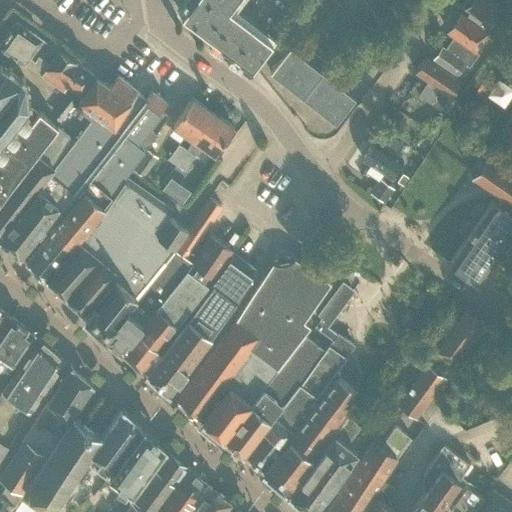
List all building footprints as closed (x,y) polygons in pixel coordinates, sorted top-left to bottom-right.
[(248,73),(272,41),(229,9),(235,0),(185,0),(176,12),(212,39),(208,43),(248,73)] [(469,11),(465,16),(486,33),(487,31),(498,38),(507,25),(495,16),(502,7),(491,0),(469,0),(464,8),(469,11)] [(465,16),(461,13),(447,31),(455,37),(446,49),(441,45),(433,57),(457,75),(465,64),(469,66),(479,52),(474,49),(486,33),(465,16)] [(81,95),(95,75),(75,61),(58,49),(48,63),(32,51),(42,38),(15,19),(0,41),(0,45),(64,91),(67,85),(81,95)] [(270,71),(335,122),(355,97),(289,46),(270,71)] [(439,88),(435,93),(429,101),(447,113),(457,99),(450,94),(459,80),(426,57),(416,72),(439,88)] [(0,201),(61,124),(59,122),(58,125),(38,110),(31,120),(25,115),(31,108),(28,80),(5,63),(0,63),(0,201)] [(92,120),(0,234),(0,239),(25,260),(85,192),(95,200),(164,112),(136,91),(137,89),(117,74),(109,85),(96,76),(74,107),(92,120)] [(63,122),(81,96),(71,88),(52,114),(63,122)] [(193,139),(213,112),(192,97),(173,125),(193,139)] [(0,201),(0,234),(92,120),(74,107),(62,124),(0,201)] [(213,112),(193,139),(214,154),(233,126),(213,112)] [(511,115),(497,137),(511,147),(511,115)] [(379,143),(375,140),(362,158),(390,177),(402,158),(395,153),(402,142),(386,132),(379,143)] [(168,158),(176,164),(187,149),(178,143),(168,158)] [(147,149),(132,169),(143,177),(157,156),(147,149)] [(194,155),(187,149),(176,164),(184,170),(194,155)] [(470,174),(500,195),(496,201),(493,199),(449,262),(477,282),(511,231),(511,169),(486,151),(470,174)] [(164,189),(179,200),(186,191),(170,180),(164,189)] [(85,192),(25,260),(45,278),(96,221),(85,213),(95,200),(85,192)] [(222,205),(209,197),(175,248),(188,257),(222,205)] [(104,254),(108,257),(121,241),(96,221),(51,273),(46,278),(65,296),(101,258),(104,254)] [(185,279),(180,275),(120,349),(141,368),(207,283),(203,279),(207,273),(211,276),(214,273),(231,248),(210,233),(191,261),(196,264),(185,279)] [(84,316),(105,335),(165,260),(142,242),(84,316)] [(120,349),(180,275),(191,261),(174,248),(165,260),(105,335),(120,349)] [(253,271),(231,254),(217,273),(211,281),(213,282),(146,372),(168,391),(210,335),(236,299),(253,271)] [(331,282),(318,273),(294,256),(273,260),(235,318),(176,399),(201,420),(223,389),(289,305),(308,314),(311,310),(331,282)] [(101,258),(65,296),(82,312),(115,270),(101,258)] [(332,339),(337,331),(328,325),(355,289),(342,279),(337,286),(331,282),(311,310),(321,316),(314,325),(332,339)] [(223,438),(304,333),(310,326),(304,321),(308,314),(289,305),(223,389),(201,420),(223,438)] [(0,324),(8,313),(0,306),(0,324)] [(484,322),(465,309),(457,320),(448,313),(439,327),(448,334),(435,352),(454,365),(484,322)] [(0,381),(34,333),(10,314),(0,327),(0,381)] [(332,339),(325,349),(243,454),(259,468),(319,397),(316,396),(354,343),(337,331),(332,339)] [(325,349),(304,333),(223,438),(243,454),(283,403),(325,349)] [(1,390),(18,401),(29,409),(63,358),(38,336),(1,390)] [(446,376),(426,362),(397,403),(417,417),(446,376)] [(47,454),(72,414),(92,383),(70,364),(23,439),(27,441),(47,454)] [(336,375),(319,397),(259,468),(286,491),(359,392),(336,375)] [(0,461),(9,448),(0,442),(0,427),(18,401),(1,390),(0,392),(0,461)] [(101,436),(84,464),(88,467),(79,480),(92,490),(109,467),(110,468),(141,426),(122,409),(101,436)] [(72,414),(47,454),(29,481),(28,498),(44,508),(59,501),(84,464),(101,436),(72,414)] [(348,414),(289,493),(311,511),(357,449),(347,441),(360,424),(348,414)] [(374,439),(325,511),(360,511),(411,437),(394,425),(381,444),(374,439)] [(143,428),(139,434),(108,475),(123,486),(119,492),(126,497),(164,446),(143,428)] [(47,454),(27,441),(1,481),(7,485),(21,494),(29,481),(47,454)] [(442,511),(461,486),(457,483),(460,479),(458,478),(469,462),(443,443),(423,471),(423,492),(409,511),(442,511)] [(154,511),(188,466),(167,448),(129,500),(131,501),(122,511),(154,511)] [(184,511),(206,481),(188,467),(156,511),(184,511)] [(395,487),(384,481),(364,511),(395,511),(396,511),(384,504),(395,487)] [(461,486),(442,511),(471,511),(483,496),(464,483),(462,486),(461,486)] [(0,511),(8,511),(21,494),(7,485),(0,494),(0,511)] [(190,511),(223,511),(230,502),(210,485),(190,511)] [(472,511),(511,511),(511,502),(491,487),(472,511)]
